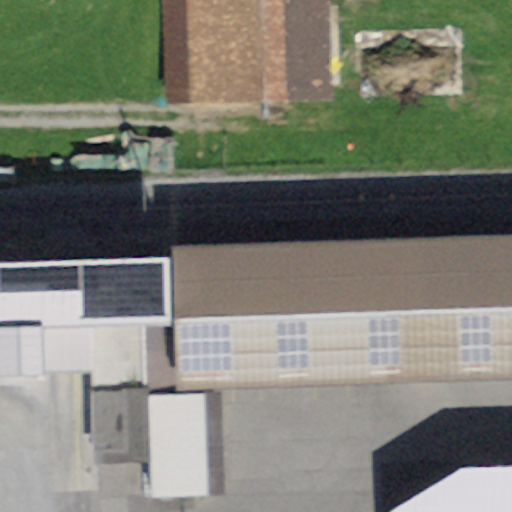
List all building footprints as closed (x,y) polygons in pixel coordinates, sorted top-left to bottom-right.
[(315,0),(168,0),(171,89),(282,86),(317,85),(315,0)] [(511,237),(175,248),(178,322),(179,361),(511,350),(511,237)] [(0,451),(36,450),(34,394),(93,393),(95,448),(148,446),(147,394),(145,332),(121,333),(120,316),(0,319),(0,451)] [(180,393),(179,361),(178,322),(145,323),(145,332),(147,394),(150,394),(153,496),(205,494),(202,393),(180,393)] [(511,511),(511,467),(462,468),(463,511),(511,511)]
